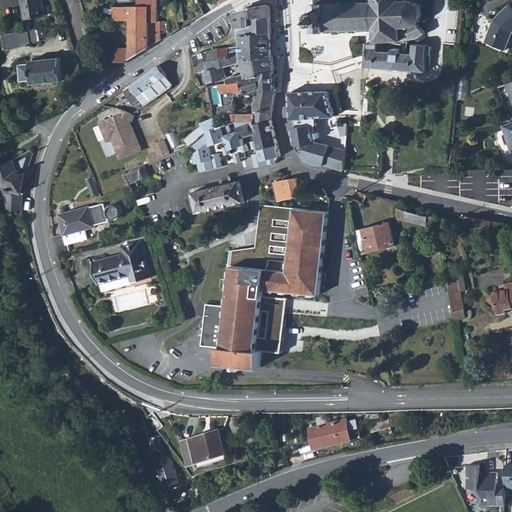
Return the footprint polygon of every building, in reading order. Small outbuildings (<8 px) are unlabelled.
[(46,16),(43,0),(22,0),(26,19),(46,16)] [(110,61),(120,61),(127,61),(150,48),(150,46),(160,40),(160,33),(160,21),(158,21),(157,0),(137,0),(137,6),(114,6),(114,20),(130,20),(130,47),(109,47),(110,61)] [(315,25),(315,31),(328,31),(328,30),(342,29),(342,31),(344,31),(344,29),(359,29),(359,30),(361,30),(361,28),(375,28),(376,41),(383,41),(402,40),(402,39),(415,38),(417,38),(419,37),(421,36),(423,35),(424,34),(426,33),(418,23),(420,22),(420,20),(422,21),(423,19),(422,18),(423,16),(423,14),(423,11),(422,9),(421,7),(423,6),(421,4),(420,4),(418,3),(415,1),(412,0),(373,0),(374,2),(360,2),(360,1),(357,1),(357,2),(343,3),(343,1),(341,1),(341,3),(326,4),(326,3),(314,4),(314,10),(313,10),(314,25),(315,25)] [(177,16),(178,22),(186,20),(183,3),(175,4),(177,16)] [(168,6),(169,17),(177,16),(175,4),(168,6)] [(240,34),(272,32),(271,4),(253,7),(237,12),(239,26),(239,27),(240,34)] [(506,50),(511,35),(511,6),(510,4),(494,19),(486,41),(506,50)] [(196,38),(200,47),(210,45),(214,44),(223,37),(232,32),(226,19),(216,24),(207,30),(196,38)] [(160,21),(160,33),(170,31),(168,21),(160,21)] [(29,29),(4,34),(7,49),(32,45),(29,29)] [(229,47),(232,65),(243,61),(254,57),(254,60),(273,54),(273,52),(272,32),(240,34),(240,43),(238,44),(238,46),(229,47)] [(365,66),(427,71),(427,70),(425,70),(428,48),(428,45),(414,43),(413,54),(400,53),(401,50),(399,48),(395,48),(393,50),(392,52),(382,51),(383,41),(376,41),(376,43),(367,43),(365,62),(366,62),(365,66)] [(159,65),(173,85),(186,76),(191,73),(195,70),(196,69),(192,57),(183,47),(177,52),(175,53),(166,60),(159,65)] [(223,67),(232,65),(229,47),(220,49),(223,67)] [(221,67),(223,67),(220,49),(210,50),(214,68),(221,67)] [(195,55),(200,72),(205,71),(214,68),(210,50),(195,55)] [(274,70),(275,70),(273,54),(254,60),(254,57),(243,61),(246,73),(247,77),(260,75),(260,74),(274,69),(274,70)] [(62,57),(32,60),(34,84),(64,81),(62,57)] [(141,99),(145,105),(171,87),(173,85),(159,65),(148,72),(131,84),(124,89),(134,103),(141,99)] [(206,73),(208,83),(224,79),(221,67),(214,68),(205,71),(206,73)] [(275,88),(274,70),(274,69),(260,74),(260,75),(247,77),(248,78),(228,82),(224,83),(221,84),(223,92),(232,91),(246,93),(262,89),(275,88)] [(171,87),(174,91),(189,80),(186,76),(173,85),(171,87)] [(255,109),(273,112),(277,88),(275,88),(262,89),(262,94),(258,94),(255,109)] [(314,134),(312,118),(326,116),(329,116),(335,113),(328,90),(326,90),(305,91),(290,92),(293,124),(296,142),(307,140),(308,143),(310,147),(300,151),(303,156),(306,160),(308,161),(314,163),(320,164),(314,134)] [(255,125),(272,120),(272,119),(273,112),(255,109),(255,113),(255,123),(255,125)] [(239,126),(255,123),(255,113),(234,114),(237,121),(239,126)] [(203,125),(207,131),(209,130),(218,127),(216,117),(201,123),(203,125)] [(277,138),(275,128),(272,120),(255,125),(255,123),(239,126),(237,121),(222,126),(218,127),(209,130),(207,131),(205,133),(200,137),(190,145),(194,152),(193,155),(195,164),(198,163),(200,171),(223,166),(220,152),(212,154),(210,146),(227,140),(229,146),(223,147),(226,155),(232,153),(231,149),(241,146),(243,152),(250,150),(247,143),(245,144),(243,138),(256,133),(258,140),(251,141),(253,149),(260,147),(261,152),(252,154),(256,167),(278,162),(278,161),(279,159),(280,158),(280,157),(281,156),(279,146),(277,138)] [(338,126),(340,141),(346,140),(347,123),(340,125),(338,126)] [(185,139),(190,145),(200,137),(205,133),(207,131),(203,125),(185,139)] [(136,134),(138,138),(148,131),(146,127),(136,134)] [(168,138),(156,143),(160,151),(152,154),(154,161),(174,153),(168,138)] [(298,147),(300,151),(310,147),(308,143),(298,147)] [(0,170),(13,208),(25,208),(25,192),(27,179),(29,170),(32,160),(34,153),(31,151),(0,169),(0,170)] [(131,186),(133,193),(141,189),(137,181),(150,175),(145,165),(125,174),(131,186)] [(101,193),(94,177),(87,180),(93,196),(101,193)] [(280,201),(302,196),(298,179),(297,178),(286,179),(275,182),(280,201)] [(246,201),(241,180),(194,191),(199,212),(246,201)] [(115,219),(117,218),(119,217),(122,215),(123,211),(123,210),(122,208),(119,205),(116,204),(114,204),(112,205),(109,207),(108,211),(109,215),(112,218),(115,219)] [(329,211),(295,207),(261,204),(257,247),(255,261),(246,260),(247,248),(231,250),(226,305),(207,304),(203,345),(221,346),(219,363),(261,367),(263,350),(274,351),(279,306),(267,306),(268,299),(265,296),(265,289),(321,294),(329,211)] [(69,244),(89,238),(87,229),(96,226),(90,206),(60,214),(66,234),(69,244)] [(397,220),(405,220),(405,210),(398,207),(397,220)] [(405,220),(428,225),(428,220),(429,215),(424,215),(422,214),(405,210),(405,220)] [(475,227),(498,231),(500,222),(476,218),(475,227)] [(361,254),(396,245),(390,221),(356,230),(361,254)] [(131,275),(133,282),(152,277),(142,240),(128,245),(130,252),(125,253),(94,261),(100,283),(102,283),(131,275)] [(257,247),(247,248),(246,260),(255,261),(257,247)] [(454,311),(455,319),(467,316),(465,309),(461,287),(466,286),(463,276),(454,278),(453,274),(447,275),(454,311)] [(102,283),(104,291),(134,283),(133,282),(131,275),(102,283)] [(498,314),(506,312),(506,309),(511,307),(511,282),(505,284),(507,289),(494,292),(494,293),(492,294),(491,294),(489,295),(488,296),(488,297),(487,299),(487,300),(488,302),(489,303),(491,304),(492,304),(494,304),(496,304),(498,314)] [(163,417),(165,410),(153,406),(148,404),(143,407),(150,416),(156,426),(164,421),(162,418),(163,417)] [(400,424),(398,416),(387,419),(374,422),(376,431),(389,427),(400,424)] [(352,428),(360,427),(357,418),(350,420),(352,428)] [(351,440),(346,419),(309,428),(312,440),(315,449),(351,440)] [(199,466),(229,457),(220,429),(184,440),(192,463),(198,462),(199,466)] [(166,486),(181,481),(176,470),(170,453),(168,448),(165,449),(160,435),(149,439),(166,486)] [(489,504),(505,504),(506,488),(505,483),(498,483),(498,472),(481,472),(481,465),(468,464),(468,488),(473,488),(473,491),(478,496),(478,503),(481,506),(487,506),(489,504)] [(181,481),(191,478),(182,468),(176,470),(181,481)]
